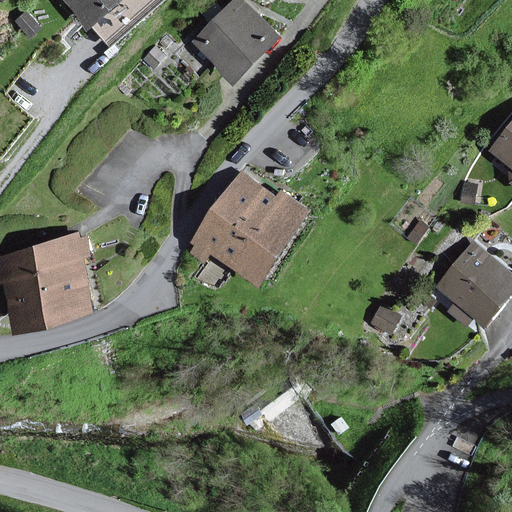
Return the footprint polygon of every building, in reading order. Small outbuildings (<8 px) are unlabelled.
[(119,0),(76,0),(95,22),(119,0)] [(281,35),(246,0),(241,0),(203,38),(239,75),(281,35)] [(511,129),(499,146),(511,157),(511,129)] [(282,202),(244,176),(203,238),(264,278),(310,210),(287,195),(282,202)] [(96,306),(78,237),(9,255),(27,323),(96,306)] [(511,291),(511,270),(479,242),(444,283),(463,299),(455,309),(469,320),(478,310),(489,319),(511,291)]
